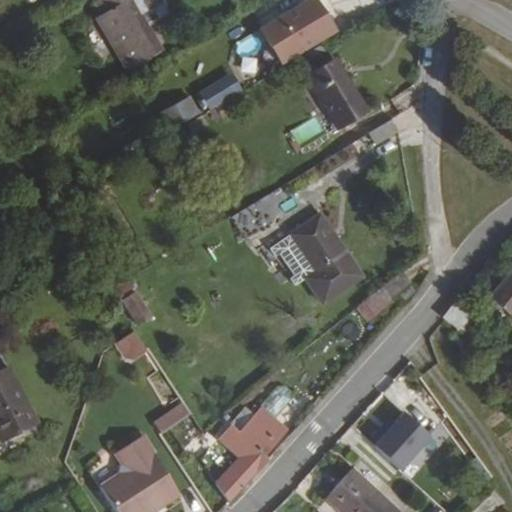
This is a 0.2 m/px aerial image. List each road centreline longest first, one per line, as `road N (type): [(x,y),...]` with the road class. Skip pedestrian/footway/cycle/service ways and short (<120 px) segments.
road 1 (tertiary): [(447,284),(245,511)]
road 2 (residential): [(448,0),(426,143),(447,284)]
